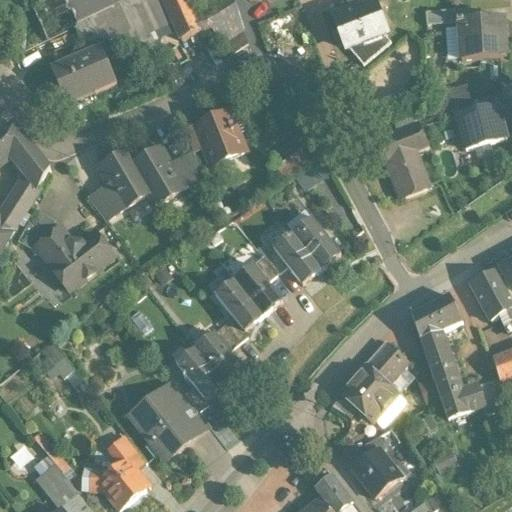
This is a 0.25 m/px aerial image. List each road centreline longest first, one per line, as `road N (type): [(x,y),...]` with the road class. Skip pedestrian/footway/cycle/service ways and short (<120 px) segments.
road 1 (residential): [(511,240),(412,300),(347,353),(287,420)]
road 2 (residential): [(287,420),(200,511)]
road 3 (residential): [(287,420),(316,441),(368,511)]
